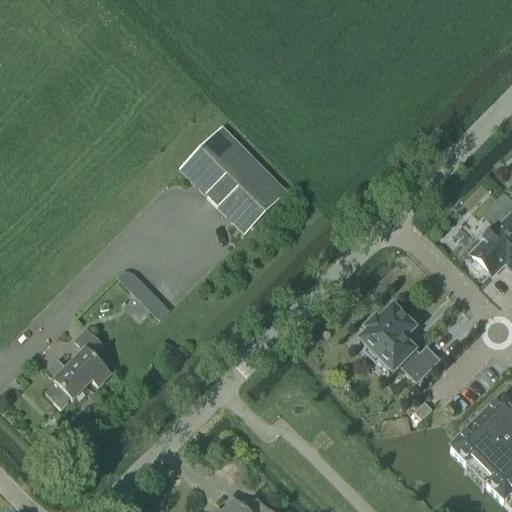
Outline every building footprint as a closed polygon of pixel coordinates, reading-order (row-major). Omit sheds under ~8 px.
[(219,132),(178,174),(241,237),(242,238),(283,197),(219,132)] [(478,252),(470,260),(489,279),(498,270),(499,271),(503,267),(511,275),(511,222),(509,219),(494,234),(493,233),(482,244),(483,245),(480,248),(479,250),(479,251),(478,252)] [(136,284),(131,279),(125,276),(120,277),(116,281),(127,292),(136,284)] [(160,323),(168,315),(157,305),(149,313),(160,323)] [(413,333),(391,310),(376,325),(374,322),(362,333),(365,336),(357,345),(365,353),(363,356),(374,367),(376,364),(391,378),(399,371),(415,387),(437,365),(425,353),(418,360),(402,344),(413,333)] [(68,403),(70,404),(90,384),(96,390),(108,378),(90,361),(100,351),(83,333),(71,345),(81,354),(63,373),(55,365),(42,377),(52,387),(43,397),(58,412),(68,403)] [(511,415),(500,404),(480,423),(483,426),(471,438),(468,435),(449,455),(502,508),(511,497),(511,415)] [(423,406),(413,416),(420,424),(431,414),(423,406)] [(264,511),(256,503),(246,511),(243,511),(242,510),(241,511),(233,504),(225,511),(264,511)]
